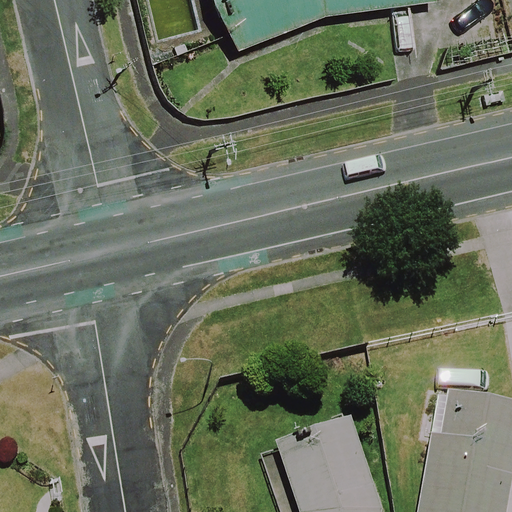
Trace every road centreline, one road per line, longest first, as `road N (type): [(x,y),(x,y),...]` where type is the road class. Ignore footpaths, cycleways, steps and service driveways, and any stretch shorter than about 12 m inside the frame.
road 1 (secondary): [(511,158),(95,254)]
road 2 (residential): [(95,254),(95,325),(125,511)]
road 3 (residential): [(55,0),(98,185),(95,254)]
